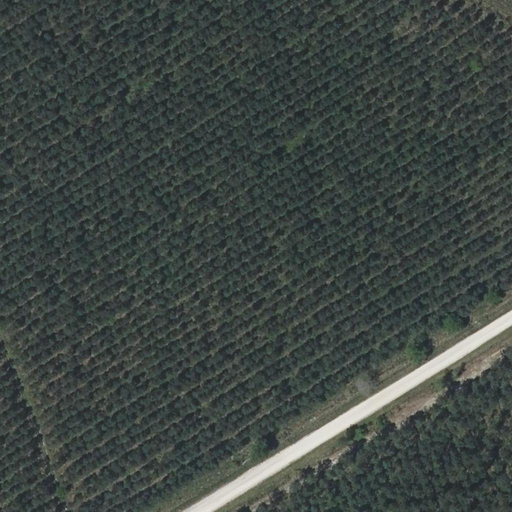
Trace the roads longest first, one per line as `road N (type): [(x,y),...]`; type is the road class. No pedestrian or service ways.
road 1 (track): [(511,318),(196,511)]
road 2 (track): [(0,379),(48,511)]
